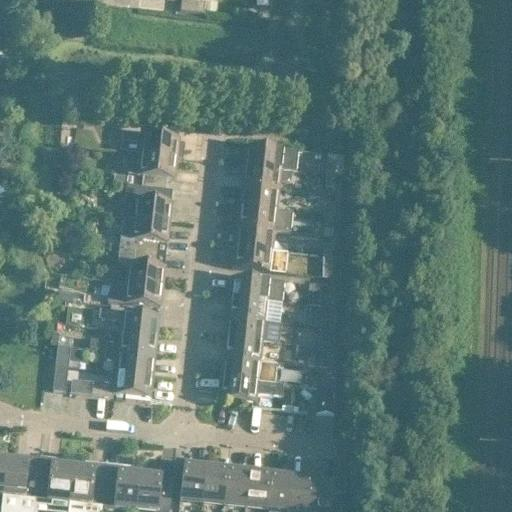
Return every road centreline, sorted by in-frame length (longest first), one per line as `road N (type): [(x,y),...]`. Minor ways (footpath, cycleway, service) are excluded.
road 1 (residential): [(177,442),(212,136)]
road 2 (residential): [(177,442),(0,416)]
road 3 (residential): [(329,449),(177,442)]
